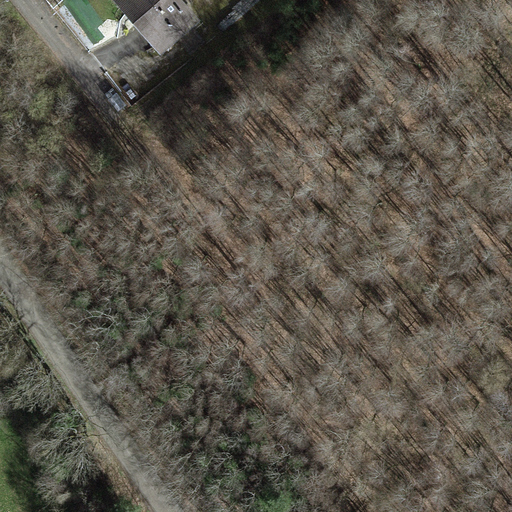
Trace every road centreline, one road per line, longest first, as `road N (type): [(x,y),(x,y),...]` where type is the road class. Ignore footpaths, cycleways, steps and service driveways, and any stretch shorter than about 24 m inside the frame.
road 1 (tertiary): [(180,511),(0,266)]
road 2 (residential): [(22,0),(117,115)]
